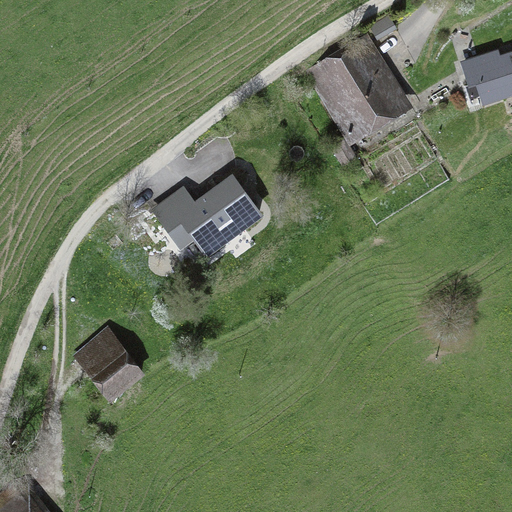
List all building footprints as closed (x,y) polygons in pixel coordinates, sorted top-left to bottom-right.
[(391,13),(373,23),(380,35),(398,25),(391,13)] [(350,134),(404,100),(363,36),(310,69),(350,134)] [(500,85),(511,81),(511,61),(511,57),(474,68),(483,98),(502,93),(500,85)] [(334,146),(343,162),(353,155),(345,140),(334,146)] [(172,235),(187,224),(206,250),(256,214),(231,180),(194,207),(182,190),(154,210),(172,235)] [(75,354),(108,396),(140,372),(107,329),(75,354)] [(0,511),(31,511),(12,486),(0,494),(0,511)]
